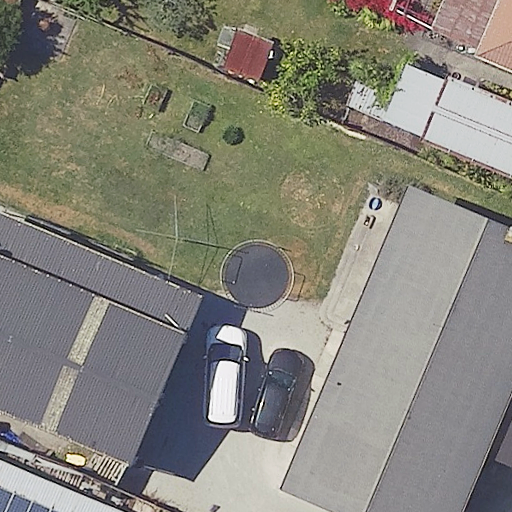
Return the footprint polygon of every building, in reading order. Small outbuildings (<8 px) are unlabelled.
[(511,0),(426,0),(417,23),(511,60),(511,0)] [(511,93),(404,46),(376,112),(511,170),(511,93)] [(450,511),(511,362),(511,228),(390,179),(269,474),(361,511),(450,511)] [(182,318),(0,242),(0,401),(126,454),(182,318)] [(124,511),(129,501),(0,447),(0,511),(124,511)]
